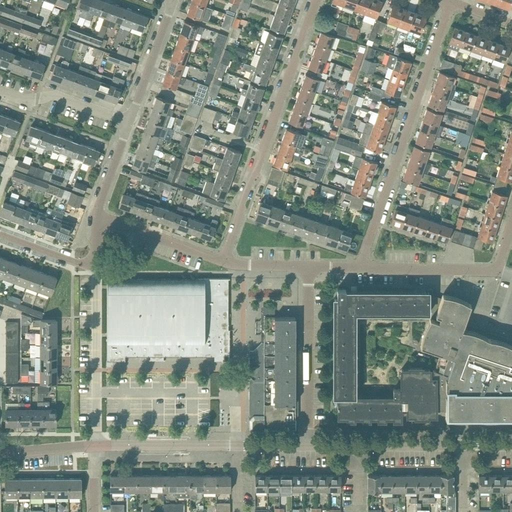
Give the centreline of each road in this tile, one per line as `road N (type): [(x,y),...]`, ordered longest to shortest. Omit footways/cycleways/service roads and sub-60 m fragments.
road 1 (residential): [(360,267),(450,2)]
road 2 (unclassified): [(222,261),(315,0)]
road 3 (residential): [(96,446),(96,276),(88,264)]
road 4 (unclassified): [(307,445),(307,267)]
road 5 (residential): [(96,446),(237,445)]
road 6 (unknown): [(236,425),(96,426)]
road 7 (unclassified): [(496,271),(360,267)]
road 8 (residential): [(129,123),(57,97),(0,91)]
road 9 (unclassified): [(222,261),(97,216)]
road 10 (unclassified): [(129,123),(173,0)]
